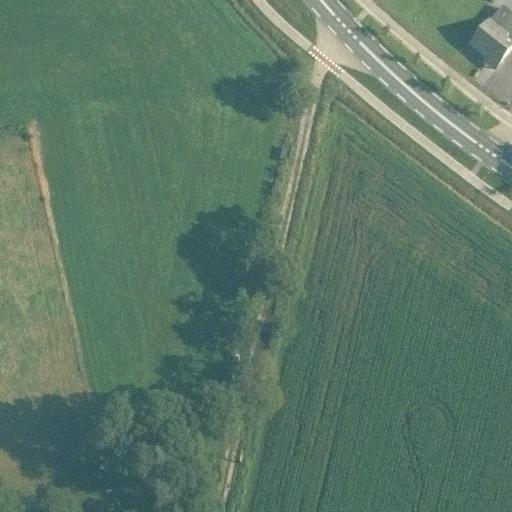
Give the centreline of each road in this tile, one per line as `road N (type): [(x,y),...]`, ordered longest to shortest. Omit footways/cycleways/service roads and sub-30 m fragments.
road 1 (track): [(217,511),(321,59)]
road 2 (secondary): [(511,168),(416,96),(319,0)]
